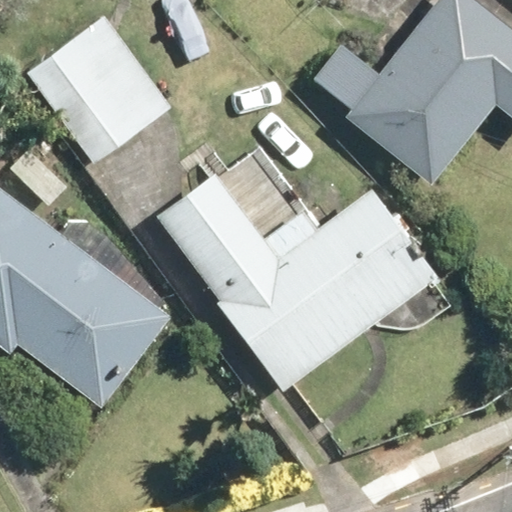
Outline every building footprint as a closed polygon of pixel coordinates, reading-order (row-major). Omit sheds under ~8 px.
[(511,16),(492,0),(436,0),(381,68),(345,39),(312,78),(440,183),(506,102),(511,106),(511,16)] [(109,10),(33,64),(96,154),(173,101),(109,10)] [(218,165),(158,211),(292,385),(446,267),(377,177),(321,220),(310,206),(300,214),(257,159),(229,180),(218,165)] [(0,173),(0,339),(15,351),(24,340),(105,402),(176,311),(0,173)] [(0,479),(0,508),(12,502),(0,479)]
